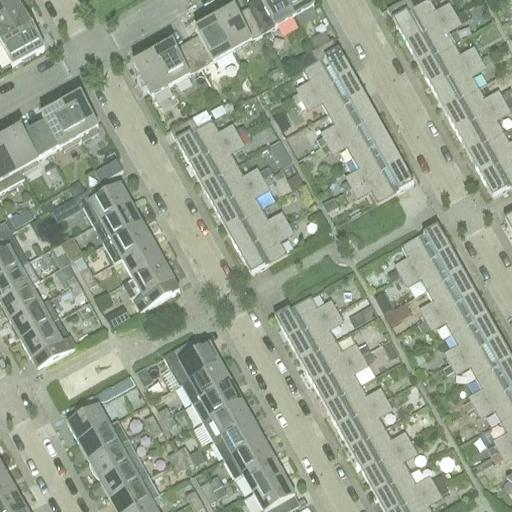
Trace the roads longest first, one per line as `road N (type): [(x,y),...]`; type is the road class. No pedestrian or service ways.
road 1 (residential): [(346,511),(91,57)]
road 2 (residential): [(511,292),(349,0)]
road 3 (residential): [(71,511),(0,386)]
